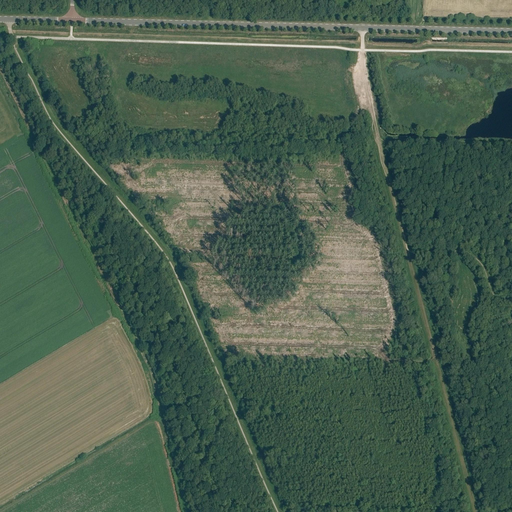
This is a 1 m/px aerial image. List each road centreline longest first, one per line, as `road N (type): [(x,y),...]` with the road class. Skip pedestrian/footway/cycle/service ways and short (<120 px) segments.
road 1 (track): [(14,42),(56,121),(174,265),(281,511)]
road 2 (tertiary): [(511,31),(71,20)]
